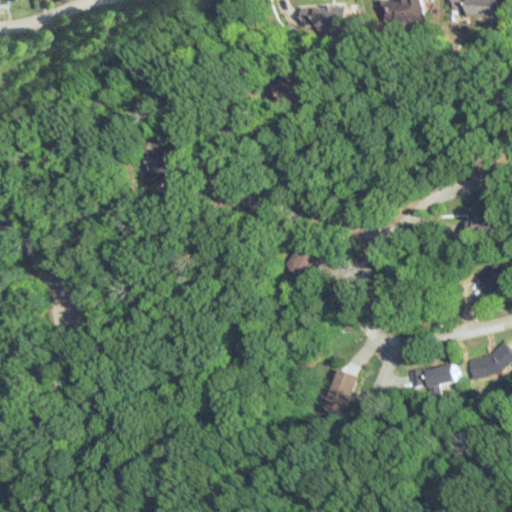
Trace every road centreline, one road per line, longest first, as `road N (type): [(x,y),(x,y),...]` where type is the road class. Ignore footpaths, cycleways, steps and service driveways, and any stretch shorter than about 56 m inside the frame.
road 1 (residential): [(511,316),(406,337),(364,319),(353,298),(362,259),(397,219),(511,166)]
road 2 (residential): [(378,238),(337,212),(259,205),(228,182),(220,161)]
